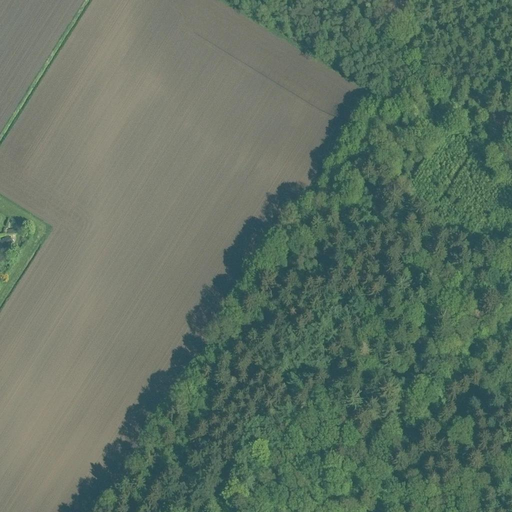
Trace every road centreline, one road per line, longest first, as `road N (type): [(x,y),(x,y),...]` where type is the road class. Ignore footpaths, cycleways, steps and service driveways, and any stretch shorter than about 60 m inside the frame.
road 1 (track): [(511,257),(353,511)]
road 2 (track): [(0,201),(40,227),(0,294)]
